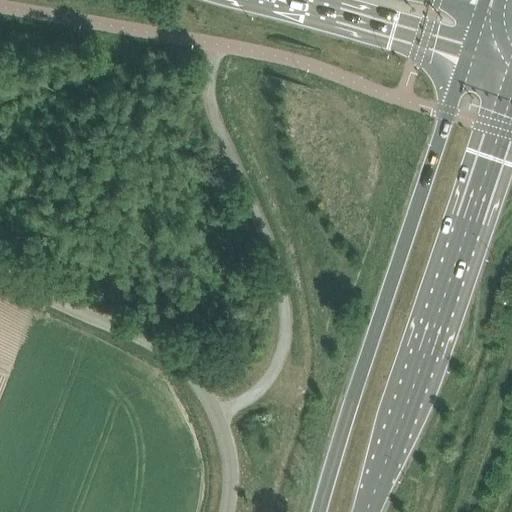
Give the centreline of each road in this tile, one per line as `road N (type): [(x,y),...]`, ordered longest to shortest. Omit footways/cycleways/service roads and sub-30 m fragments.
road 1 (secondary): [(474,51),(318,511)]
road 2 (secondary): [(367,511),(511,94)]
road 3 (unclassified): [(227,511),(227,445),(181,363),(0,269)]
road 4 (tertiary): [(290,0),(474,51)]
